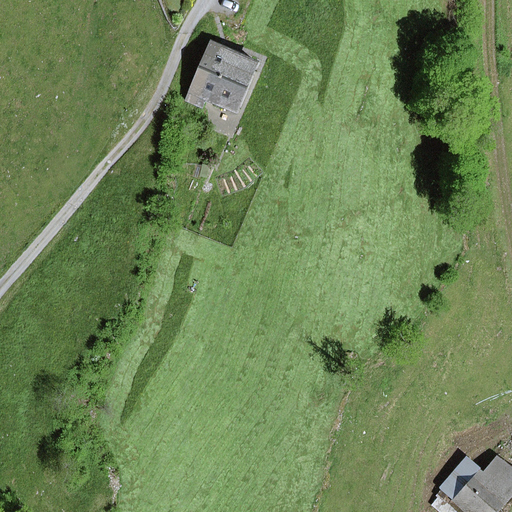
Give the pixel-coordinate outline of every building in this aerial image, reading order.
[(204,108),(208,98),(237,111),(257,63),(213,45),(189,102),(204,108)] [(511,441),(498,461),(511,471),(511,492),(507,498),(511,502),(511,441)] [(432,478),(444,488),(469,461),(457,451),(432,478)] [(468,511),(469,511),(494,511),(507,498),(511,492),(511,471),(498,461),(497,460),(484,475),(469,461),(444,488),(440,494),(459,511),(468,511)] [(459,511),(440,494),(432,506),(439,511),(459,511)]
